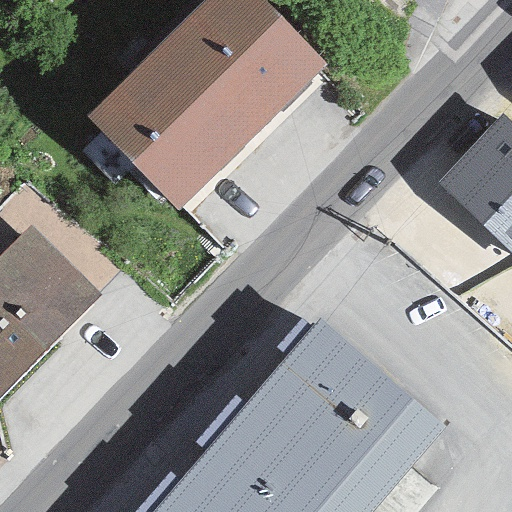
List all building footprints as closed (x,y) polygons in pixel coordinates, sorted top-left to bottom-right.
[(217,0),(159,57),(148,47),(134,57),(148,70),(95,120),(175,200),(314,62),(252,0),(217,0)] [(134,36),(113,16),(102,26),(124,46),(134,36)] [(450,186),(511,246),(511,127),(511,126),(450,186)] [(0,386),(87,295),(29,239),(0,269),(0,386)] [(258,406),(196,475),(239,511),(353,511),(413,447),(441,416),(330,325),(258,406)] [(387,511),(432,462),(413,447),(353,511),(387,511)] [(447,476),(432,462),(387,511),(402,511),(413,499),(419,504),(447,476)] [(239,511),(196,475),(163,511),(239,511)]
